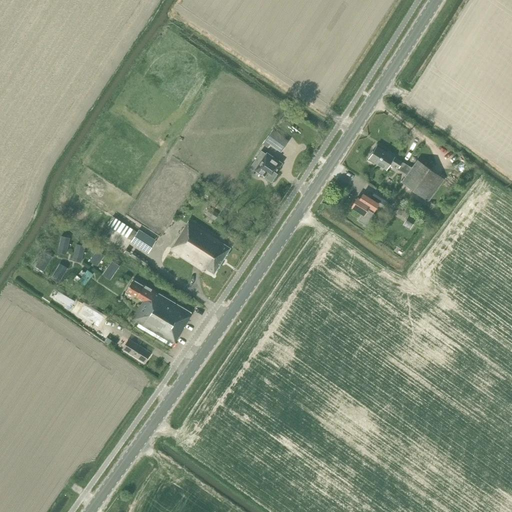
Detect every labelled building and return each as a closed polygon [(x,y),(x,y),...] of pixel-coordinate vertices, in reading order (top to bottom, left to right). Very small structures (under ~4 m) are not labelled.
[(280,152),(288,141),(273,130),(265,141),(280,152)] [(373,152),(368,159),(386,169),(390,163),(398,168),(401,162),(393,157),(394,155),(388,152),(387,153),(377,147),(373,152)] [(266,155),(262,152),(251,167),(272,182),(278,174),(275,172),(281,164),(267,154),(266,155)] [(402,182),(428,202),(444,180),(417,160),(402,182)] [(371,197),(385,206),(390,198),(377,189),(371,197)] [(363,194),(360,199),(357,198),(351,207),(363,214),(359,221),(365,225),(372,213),(367,210),(369,207),(374,210),(378,204),(363,194)] [(209,208),(206,214),(216,220),(219,214),(209,208)] [(406,222),(413,225),(416,218),(409,215),(406,222)] [(214,274),(230,248),(222,243),(224,241),(190,219),(170,250),(205,271),(206,269),(214,274)] [(131,242),(148,253),(156,241),(139,230),(131,242)] [(67,251),(70,238),(61,236),(59,249),(67,251)] [(76,244),(73,257),(82,259),(85,246),(76,244)] [(104,256),(97,251),(90,261),(97,266),(104,256)] [(35,267),(43,272),(52,257),(44,252),(35,267)] [(102,275),(110,281),(119,266),(112,261),(102,275)] [(60,264),(51,279),(58,283),(68,268),(60,264)] [(87,271),(81,279),(77,275),(73,280),(78,283),(80,281),(84,284),(92,275),(87,271)] [(138,323),(137,326),(172,347),(192,313),(144,285),(144,286),(133,280),(126,291),(144,301),(141,305),(140,305),(132,319),(138,323)] [(98,327),(104,318),(92,311),(87,320),(98,327)] [(150,353),(128,340),(123,349),(145,362),(150,353)]
